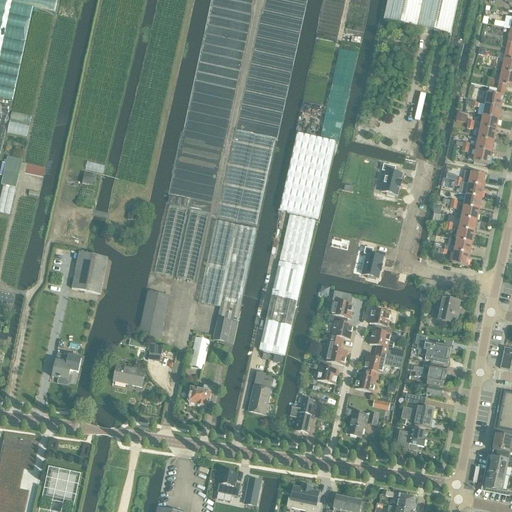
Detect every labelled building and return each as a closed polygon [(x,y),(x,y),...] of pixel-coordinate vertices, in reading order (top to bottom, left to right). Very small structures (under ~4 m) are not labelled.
[(388,0),(384,21),(435,32),(451,36),(459,0),(388,0)] [(511,54),(506,54),(502,72),(511,73),(511,60),(511,58),(511,54)] [(502,72),(498,90),(504,91),(505,86),(511,86),(511,73),(502,72)] [(489,94),(486,106),(500,109),(503,97),(504,91),(498,90),(497,96),(489,94)] [(486,106),(484,117),(498,120),(500,109),(486,106)] [(456,122),(466,124),(467,116),(457,114),(456,122)] [(484,117),(481,128),(496,131),(498,120),(484,117)] [(481,128),(479,140),(493,143),(496,131),(481,128)] [(298,134),(282,203),(280,211),(317,220),(335,143),(298,134)] [(479,140),(477,151),(491,154),(493,143),(479,140)] [(477,151),(474,163),(488,166),(491,154),(477,151)] [(0,200),(0,212),(10,215),(16,188),(22,160),(8,157),(6,164),(3,163),(0,174),(0,175),(3,176),(1,185),(3,185),(0,200)] [(45,169),(27,164),(25,174),(43,178),(45,169)] [(386,172),(381,193),(387,194),(387,196),(394,198),(395,196),(397,196),(399,189),(400,189),(401,182),(400,182),(402,175),(394,174),(396,167),(384,165),(382,172),(386,172)] [(472,173),(470,185),(484,188),(487,176),(472,173)] [(85,174),(78,203),(90,205),(94,187),(96,176),(85,174)] [(447,175),(446,180),(448,180),(455,182),(462,183),(462,179),(457,178),(457,177),(447,175)] [(470,185),(467,196),(482,199),(484,188),(470,185)] [(467,196),(465,207),(479,211),(482,199),(467,196)] [(168,203),(187,207),(188,200),(169,197),(168,203)] [(131,204),(127,220),(140,223),(144,207),(131,204)] [(171,206),(156,272),(194,281),(209,214),(171,206)] [(465,207),(462,219),(477,222),(479,211),(465,207)] [(360,211),(358,221),(366,222),(363,234),(387,240),(391,225),(385,224),(386,217),(360,211)] [(259,350),(274,354),(284,356),(305,269),(315,221),(290,216),(279,263),(259,350)] [(462,219),(460,230),(475,233),(477,222),(462,219)] [(218,318),(228,320),(233,321),(233,322),(238,323),(242,307),(240,307),(247,274),(256,231),(216,222),(207,265),(199,303),(220,308),(218,318)] [(460,230),(458,241),(472,244),(475,233),(460,230)] [(458,241),(455,253),(470,256),(472,244),(458,241)] [(367,255),(362,276),(368,277),(368,280),(375,281),(376,279),(378,279),(380,272),(382,266),(381,266),(383,259),(372,256),(373,250),(365,248),(364,255),(367,255)] [(100,295),(108,258),(79,253),(72,289),(100,295)] [(455,253),(453,264),(467,267),(470,256),(455,253)] [(422,285),(420,291),(434,295),(435,289),(422,285)] [(436,320),(439,321),(455,324),(460,302),(448,300),(449,292),(442,290),(436,320)] [(160,341),(170,297),(148,292),(139,337),(160,341)] [(329,316),(328,322),(335,323),(340,325),(342,318),(350,320),(353,306),(350,306),(352,297),(353,296),(334,292),(334,293),(332,302),(334,302),(332,316),(329,315),(329,316)] [(377,326),(376,332),(376,333),(388,335),(390,328),(387,328),(390,315),(372,311),(369,325),(377,326)] [(213,341),(233,345),(234,345),(238,324),(233,323),(233,322),(233,321),(228,320),(228,321),(218,319),(213,341)] [(330,336),(328,343),(341,345),(342,339),(350,341),(353,327),(340,325),(335,323),(332,337),(330,336)] [(377,347),(376,353),(403,359),(405,352),(393,350),(394,343),(389,342),(391,336),(388,335),(376,333),(376,332),(373,332),(369,346),(377,347)] [(419,345),(418,350),(450,357),(452,347),(436,344),(435,349),(427,347),(428,338),(418,336),(416,344),(419,345)] [(196,338),(193,337),(192,342),(194,343),(189,367),(203,371),(210,341),(196,338)] [(326,363),(332,364),(331,364),(344,367),(347,353),(339,351),(341,345),(328,343),(327,349),(329,350),(326,363)] [(152,345),(148,360),(160,363),(163,347),(152,345)] [(215,346),(211,363),(223,366),(227,348),(215,346)] [(511,349),(504,348),(500,369),(504,370),(505,370),(510,371),(511,362),(511,360),(511,349)] [(448,367),(450,357),(418,350),(417,355),(433,358),(432,363),(448,367)] [(367,357),(364,371),(367,372),(379,375),(382,375),(384,366),(401,370),(403,359),(376,353),(374,359),(367,357)] [(286,356),(284,356),(274,354),(269,374),(281,376),(286,356)] [(55,368),(52,378),(58,380),(57,384),(67,386),(70,384),(72,376),(69,376),(70,372),(78,373),(81,359),(69,357),(67,364),(56,362),(55,364),(55,368)] [(320,369),(317,382),(335,386),(338,372),(330,370),(331,364),(332,364),(326,363),(319,361),(318,368),(320,369)] [(414,372),(445,378),(447,369),(431,365),(430,371),(415,367),(414,372)] [(117,366),(113,382),(142,388),(145,372),(117,366)] [(378,381),(379,375),(367,372),(364,371),(362,377),(358,376),(355,390),(373,394),(375,381),(378,381)] [(443,388),(445,378),(414,372),(413,376),(428,380),(427,385),(443,388)] [(257,373),(249,412),(266,416),(272,384),(264,382),(265,375),(257,373)] [(420,385),(412,384),(411,388),(427,392),(426,397),(441,400),(443,390),(420,385)] [(189,404),(206,408),(207,400),(210,400),(212,393),(211,393),(212,388),(204,386),(203,391),(195,389),(191,388),(188,403),(189,404)] [(511,394),(504,393),(496,434),(497,434),(496,437),(511,440),(511,394)] [(406,395),(405,402),(425,406),(426,399),(406,395)] [(293,408),(291,418),(299,420),(296,432),(307,435),(315,402),(303,400),(301,410),(293,408)] [(389,409),(388,411),(392,412),(393,405),(374,401),(373,406),(389,409)] [(404,408),(402,414),(433,420),(435,411),(418,408),(417,411),(404,408)] [(323,409),(320,420),(328,422),(331,410),(323,409)] [(348,435),(361,438),(364,425),(377,428),(379,416),(369,414),(369,416),(353,412),(348,435)] [(405,426),(406,421),(415,422),(414,426),(431,429),(433,420),(402,414),(401,419),(400,425),(405,426)] [(416,452),(417,447),(424,448),(427,433),(412,430),(411,435),(406,434),(406,433),(400,432),(397,447),(404,448),(403,449),(416,452)] [(495,437),(492,452),(494,452),(493,458),(511,461),(511,440),(496,437),(495,437)] [(491,458),(488,474),(511,478),(511,461),(493,458),(493,459),(491,458)] [(49,468),(42,500),(74,507),(81,475),(49,468)] [(223,472),(218,493),(237,498),(240,486),(235,484),(237,475),(223,472)] [(511,478),(488,474),(485,490),(509,495),(511,495),(511,478)] [(249,480),(244,505),(256,507),(261,483),(249,480)] [(289,499),(287,508),(292,509),(292,508),(305,511),(307,511),(306,511),(319,511),(321,508),(316,507),(317,504),(319,493),(311,491),(312,489),(309,489),(305,488),(303,487),(302,490),(294,488),(291,499),(291,500),(289,499)] [(398,501),(397,508),(413,511),(415,510),(416,507),(415,505),(416,499),(398,496),(397,501),(398,501)] [(336,497),(334,510),(341,511),(340,511),(359,511),(362,503),(336,497)]
